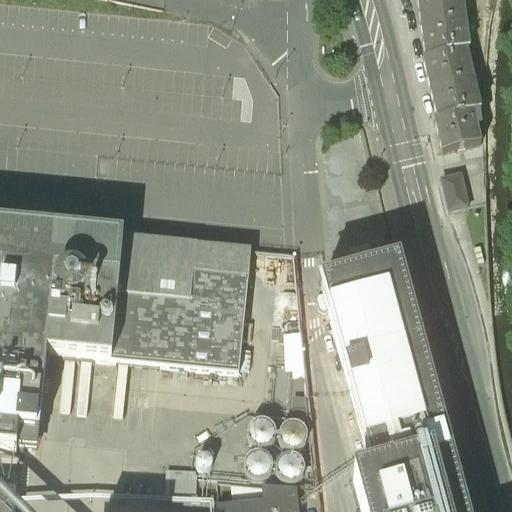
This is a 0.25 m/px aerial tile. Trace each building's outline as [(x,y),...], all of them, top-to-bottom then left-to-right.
[(416,0),(425,62),(465,54),(468,53),(460,0),(416,0)] [(465,54),(422,63),(437,123),(472,115),(480,113),(465,54)] [(480,148),(472,115),(437,123),(434,124),(442,157),(480,148)] [(460,179),(441,184),(449,216),(467,211),(460,179)] [(122,243),(0,230),(0,272),(54,279),(54,278),(117,284),(122,243)] [(250,255),(122,243),(117,284),(109,367),(237,380),(250,255)] [(398,267),(320,288),(371,478),(449,457),(398,267)] [(0,511),(13,511),(14,495),(0,494),(0,456),(23,458),(23,450),(35,451),(37,439),(37,440),(45,360),(49,360),(92,364),(92,365),(109,367),(117,284),(54,278),(54,279),(0,272),(0,511)] [(302,334),(286,335),(288,364),(303,363),(302,334)] [(272,442),(273,437),(272,431),(269,427),(264,424),(259,423),(253,424),(249,427),(246,432),(245,437),(246,442),(249,447),(254,450),(259,451),(265,450),(269,447),(272,442)] [(305,445),(306,440),(305,435),(302,430),(297,427),(291,426),(286,427),(281,430),(278,435),(277,440),(278,446),(282,450),(286,453),(292,454),(297,453),(302,450),(305,445)] [(270,476),(271,471),(270,465),(267,461),(262,458),(257,457),(251,458),(247,461),(244,466),(243,471),(244,476),(247,481),(252,484),(257,485),(262,484),(267,481),(270,476)] [(463,511),(449,457),(371,478),(352,483),(359,511),(463,511)] [(302,479),(303,474),(302,468),(299,464),(294,461),(289,460),(283,461),(279,464),(276,469),(275,474),(276,479),(279,484),(284,487),(289,488),(294,487),(299,484),(302,479)] [(296,511),(296,503),(216,511),(296,511)]
